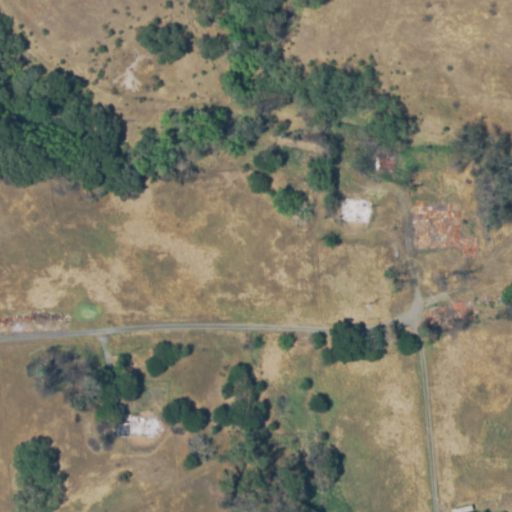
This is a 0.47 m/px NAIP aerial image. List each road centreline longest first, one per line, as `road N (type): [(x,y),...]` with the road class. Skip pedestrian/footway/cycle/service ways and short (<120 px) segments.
road 1 (residential): [(0,340),(233,328),(318,334),(412,316),(511,265)]
road 2 (residential): [(71,336),(206,232),(352,19),(353,0)]
road 3 (residential): [(102,337),(144,511)]
